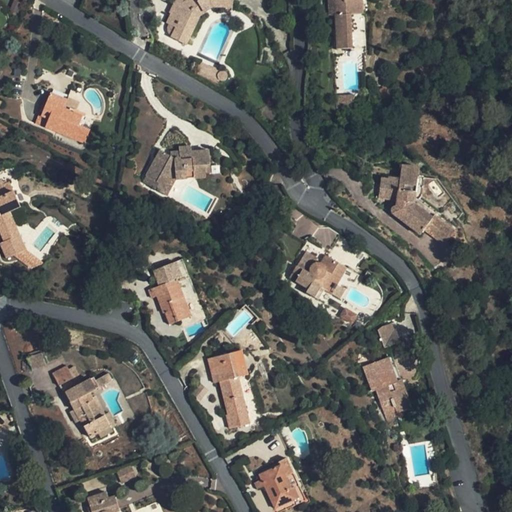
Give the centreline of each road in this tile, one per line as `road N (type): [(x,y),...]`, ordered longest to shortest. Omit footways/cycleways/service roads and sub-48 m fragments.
road 1 (residential): [(48,0),(241,113),(297,189),(331,214)]
road 2 (residential): [(0,311),(133,333),(151,348),(246,511)]
road 3 (residential): [(331,214),(397,262),(416,287),(479,511)]
road 4 (residential): [(296,0),(299,144),(331,214)]
road 5 (residential): [(54,511),(0,340)]
